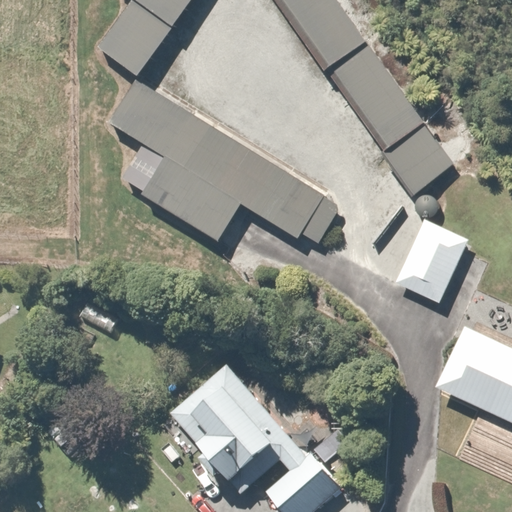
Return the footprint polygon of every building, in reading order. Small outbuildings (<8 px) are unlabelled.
[(190,0),(125,0),(128,2),(98,47),(141,75),(190,0)] [(454,162),(340,0),(276,0),(411,192),(454,162)] [(325,197),(147,81),(115,130),(174,168),(150,205),(217,249),(242,212),(293,246),(325,197)] [(464,240),(421,222),(395,284),(438,302),(464,240)] [(511,349),(461,329),(434,393),(511,425),(511,349)] [(227,360),(172,408),(203,444),(195,451),(234,494),(257,474),(290,511),(303,511),(336,484),(227,360)]
